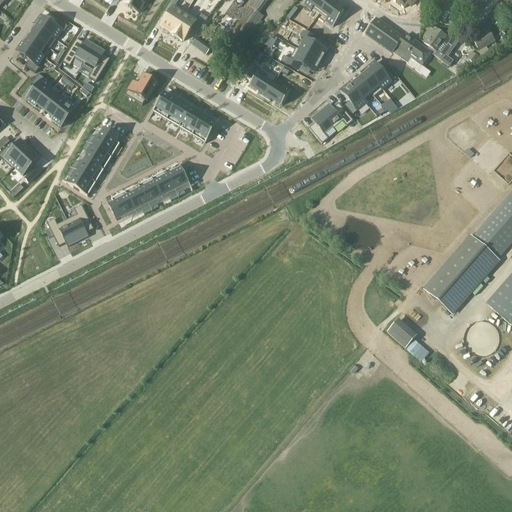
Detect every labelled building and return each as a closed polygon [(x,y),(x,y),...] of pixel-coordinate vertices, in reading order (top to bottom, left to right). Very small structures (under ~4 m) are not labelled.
[(127,0),(124,6),(139,14),(144,5),(141,4),(143,0),(127,0)] [(169,16),(161,28),(172,35),(184,17),(174,10),(179,1),(176,0),(172,0),(164,13),(169,16)] [(255,0),(250,7),(224,42),(237,53),(264,17),(259,14),(269,0),(255,0)] [(307,0),(303,5),(310,11),(312,9),(320,15),(330,1),(329,0),(307,0)] [(394,0),(393,2),(403,9),(408,3),(412,6),(416,0),(394,0)] [(330,1),(320,15),(327,20),(326,22),(333,28),(344,14),(334,7),(336,5),(330,1)] [(214,4),(206,8),(211,17),(219,13),(214,4)] [(294,7),(286,19),(289,21),(298,10),(294,7)] [(172,35),(171,36),(182,42),(182,41),(184,42),(192,30),(197,34),(208,20),(200,15),(195,23),(184,17),(172,35)] [(41,17),(34,27),(36,28),(37,28),(56,41),(62,32),(64,33),(68,28),(57,21),(54,26),(41,17)] [(375,21),(365,35),(368,37),(392,55),(392,54),(407,64),(411,59),(421,66),(430,54),(405,37),(402,40),(375,21)] [(36,28),(30,37),(48,49),(50,51),(56,41),(37,28),(36,28)] [(427,38),(423,43),(429,47),(426,52),(433,56),(433,57),(448,69),(452,63),(447,59),(448,57),(459,42),(456,40),(447,35),(445,38),(430,28),(425,36),(427,38)] [(489,31),(473,41),(479,51),(495,40),(489,31)] [(299,51),(320,63),(325,55),(322,54),(324,51),(312,44),(315,39),(304,33),(301,39),(305,40),(299,51)] [(25,45),(24,46),(42,58),(42,57),(48,49),(30,37),(25,45)] [(77,40),(63,63),(70,68),(74,60),(83,65),(84,66),(95,47),(85,41),(86,41),(85,40),(83,44),(77,40)] [(502,41),(496,47),(503,53),(508,47),(502,41)] [(23,44),(16,54),(29,62),(25,67),(35,75),(39,69),(38,68),(44,59),(42,57),(42,58),(24,46),(25,45),(23,44)] [(83,65),(82,67),(92,73),(89,79),(96,83),(110,60),(103,57),(106,53),(105,53),(95,47),(84,66),(83,65)] [(284,56),(281,62),(297,71),(300,66),(312,73),(314,69),(316,71),(320,63),(299,51),(296,49),(289,59),(284,56)] [(471,53),(467,59),(473,63),(477,58),(471,53)] [(371,70),(367,73),(383,91),(396,80),(388,70),(383,74),(374,64),(369,68),(371,70)] [(251,65),(245,74),(254,79),(259,71),(251,65)] [(254,80),(250,87),(260,93),(258,95),(264,99),(274,84),(266,78),(267,76),(259,72),(254,80)] [(367,73),(359,80),(372,96),(374,98),(383,91),(367,73)] [(36,89),(26,101),(35,108),(37,107),(37,106),(48,91),(49,92),(51,88),(42,81),(44,79),(38,75),(31,85),(36,89)] [(133,82),(125,96),(142,107),(145,102),(145,103),(145,102),(152,90),(154,91),(158,84),(144,76),(139,85),(133,82)] [(359,80),(351,87),(364,103),(372,96),(359,80)] [(274,84),(264,99),(270,102),(272,100),(281,106),(291,92),(283,87),(282,89),(274,84)] [(346,88),(341,92),(349,102),(344,107),(352,116),(366,105),(364,103),(351,87),(347,90),(346,88)] [(48,91),(37,106),(37,107),(45,113),(57,98),(56,98),(49,92),(48,91)] [(164,95),(153,113),(166,121),(177,103),(164,95)] [(57,98),(45,113),(53,119),(53,120),(67,103),(66,103),(58,96),(56,98),(57,98)] [(53,119),(52,121),(61,128),(70,116),(75,120),(83,110),(78,106),(77,108),(68,101),(66,103),(67,103),(53,120),(53,119)] [(391,101),(382,107),(383,109),(385,113),(388,111),(390,114),(398,109),(391,101)] [(177,103),(166,121),(179,129),(190,111),(177,103)] [(329,106),(320,113),(334,129),(343,122),(347,127),(353,122),(338,105),(333,110),(329,105),(328,105),(329,106)] [(190,111),(179,129),(192,136),(203,118),(190,111)] [(314,125),(309,129),(322,145),(336,133),(333,130),(334,129),(320,113),(312,120),(311,120),(314,125)] [(203,118),(192,136),(205,144),(216,127),(203,118)] [(102,134),(93,148),(111,159),(119,145),(115,143),(111,140),(106,137),(102,134)] [(11,153),(3,162),(13,170),(14,169),(14,168),(30,151),(21,143),(11,153)] [(7,148),(0,155),(0,159),(3,162),(11,153),(7,148)] [(93,148),(86,160),(103,171),(111,159),(93,148)] [(30,151),(14,168),(14,169),(23,177),(39,160),(30,151)] [(86,160),(78,173),(96,184),(103,171),(86,160)] [(179,165),(165,173),(175,191),(189,184),(179,165)] [(34,171),(25,179),(29,184),(38,175),(34,171)] [(78,173),(70,187),(87,198),(96,184),(78,173)] [(165,173),(152,179),(161,198),(175,191),(165,173)] [(152,179),(138,186),(148,205),(161,198),(152,179)] [(138,186),(125,193),(135,212),(148,205),(138,186)] [(125,193),(111,200),(113,205),(116,210),(118,214),(121,219),(135,212),(125,193)] [(511,243),(511,193),(472,239),(470,237),(423,291),(452,317),(499,263),(497,261),(511,243)] [(489,202),(480,210),(485,216),(494,207),(489,202)] [(77,216),(67,221),(78,242),(88,237),(88,238),(89,238),(87,234),(93,230),(81,206),(74,210),(77,216)] [(50,230),(45,232),(49,239),(53,237),(59,248),(65,244),(67,248),(68,248),(68,247),(78,242),(67,221),(57,226),(54,220),(47,224),(50,230)] [(511,261),(472,305),(511,341),(511,261)] [(479,342),(490,347),(494,337),(483,333),(479,342)] [(438,361),(448,350),(440,343),(430,354),(438,361)]
